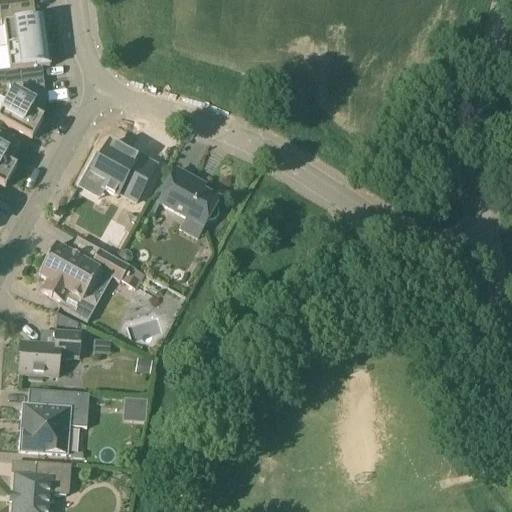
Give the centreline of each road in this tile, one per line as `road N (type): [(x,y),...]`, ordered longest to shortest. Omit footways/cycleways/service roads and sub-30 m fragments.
road 1 (residential): [(100,89),(256,149),(406,240),(450,245),(490,233)]
road 2 (residential): [(0,271),(100,89)]
road 3 (residential): [(486,193),(486,81),(502,0)]
